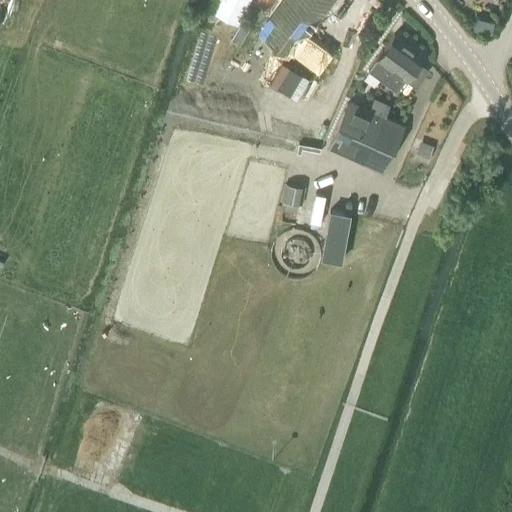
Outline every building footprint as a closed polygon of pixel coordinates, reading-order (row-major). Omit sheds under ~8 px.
[(222,0),(216,13),(237,24),(248,0),(222,0)] [(253,0),(269,9),(273,0),(253,0)] [(330,49),(304,30),(326,0),(276,0),(266,14),(281,25),(271,38),(289,51),(290,49),(316,68),(330,49)] [(251,23),(243,18),(231,39),(239,44),(251,23)] [(368,71),(396,91),(405,78),(406,79),(423,56),(394,34),(377,58),(368,71)] [(347,104),(330,141),(384,166),(401,128),(347,104)] [(416,155),(428,160),(435,143),(422,139),(416,155)] [(285,185),(282,200),(285,201),(298,203),(301,204),(304,188),(285,185)] [(298,203),(285,201),(284,208),(297,210),(298,203)] [(341,261),(350,213),(330,210),(321,257),(341,261)]
